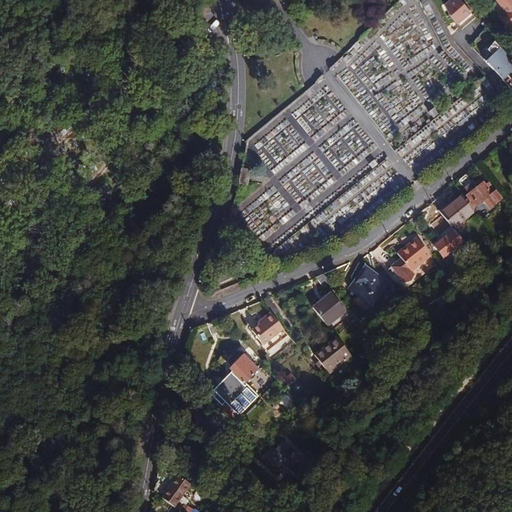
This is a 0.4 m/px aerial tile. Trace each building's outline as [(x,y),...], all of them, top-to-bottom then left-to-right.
[(463,0),(447,0),(442,4),(458,24),(473,12),(463,0)] [(511,0),(495,0),(504,11),(498,16),(509,29),(511,25),(511,0)] [(491,32),(483,21),(467,33),(477,45),(489,36),(487,35),(491,32)] [(99,37),(93,30),(76,44),(83,51),(99,37)] [(506,83),(511,77),(511,60),(494,41),(479,54),(506,83)] [(304,92),(310,99),(321,90),(316,83),(304,92)] [(443,136),(451,138),(453,130),(445,127),(443,136)] [(508,162),(498,149),(490,155),(500,168),(508,162)] [(241,169),(239,183),(247,185),(249,170),(241,169)] [(459,180),(469,193),(464,197),(473,208),(484,199),(489,209),(501,198),(489,183),(486,185),(483,182),(476,188),(466,175),(459,180)] [(453,229),(475,211),(473,208),(464,197),(462,195),(440,212),(453,229)] [(484,202),(477,207),(483,215),(489,211),(484,202)] [(454,229),(434,245),(445,258),(465,241),(454,229)] [(413,245),(419,240),(417,237),(411,242),(413,245)] [(431,255),(419,240),(413,245),(411,242),(397,253),(401,259),(391,267),(404,283),(411,281),(414,275),(411,271),(431,255)] [(367,311),(387,282),(365,266),(350,288),(358,294),(353,301),(367,311)] [(219,283),(234,277),(230,267),(215,274),(219,283)] [(332,283),(324,273),(315,277),(325,289),(332,283)] [(209,288),(212,294),(221,290),(218,285),(209,288)] [(313,307),(327,326),(346,311),(331,293),(313,307)] [(269,297),(261,300),(270,312),(272,314),(279,310),(269,297)] [(258,322),(259,324),(272,314),(270,312),(258,322)] [(259,324),(252,330),(264,345),(284,329),(272,314),(259,324)] [(194,330),(200,342),(213,337),(207,324),(194,330)] [(313,355),(328,374),(351,356),(336,337),(313,355)] [(239,416),(259,396),(245,382),(257,369),(243,355),(230,369),(232,370),(212,391),(239,416)] [(376,398),(381,393),(370,380),(365,385),(376,398)] [(278,397),(286,407),(292,401),(285,392),(278,397)] [(171,394),(169,404),(184,416),(189,408),(171,394)] [(279,475),(289,469),(294,477),(318,462),(306,443),(297,449),(289,437),(265,453),(279,475)] [(196,511),(184,505),(185,505),(180,500),(191,485),(158,461),(152,491),(173,506),(169,511),(170,511),(196,511)]
